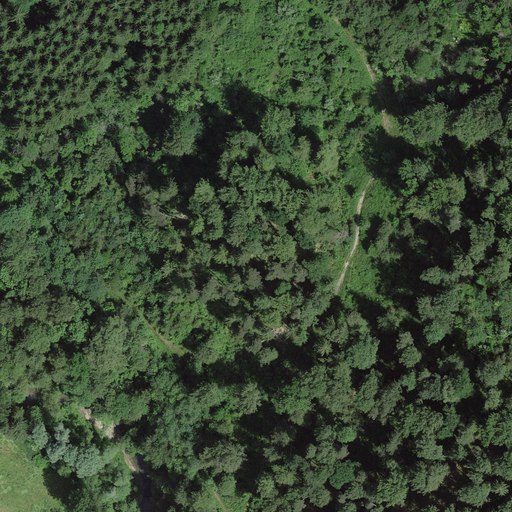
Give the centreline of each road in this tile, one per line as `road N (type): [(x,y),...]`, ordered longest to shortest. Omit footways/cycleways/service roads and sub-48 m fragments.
road 1 (track): [(317,0),(368,63),(387,149),(360,205),(359,237),(334,306),(290,363),(280,431),(246,511)]
road 2 (track): [(228,511),(202,464),(176,351),(81,260),(29,196),(0,179)]
